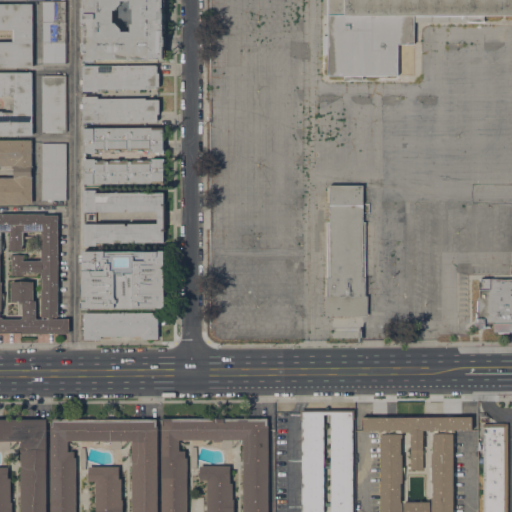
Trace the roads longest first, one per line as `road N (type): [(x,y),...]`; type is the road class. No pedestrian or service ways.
road 1 (tertiary): [(193,372),(193,0)]
road 2 (primary): [(472,371),(193,372)]
road 3 (primary): [(126,373),(0,373)]
